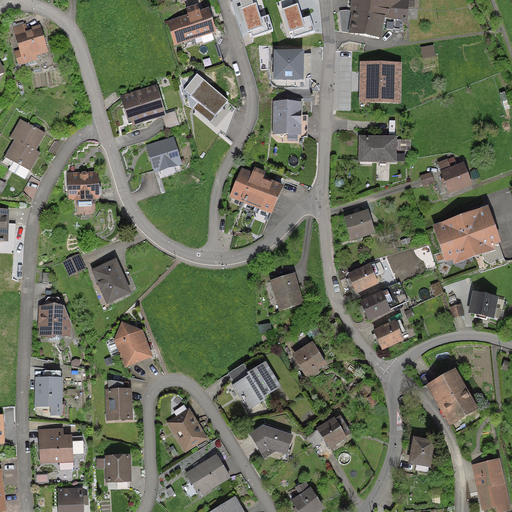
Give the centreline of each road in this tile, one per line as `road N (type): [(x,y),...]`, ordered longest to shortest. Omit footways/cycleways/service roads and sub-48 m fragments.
road 1 (residential): [(104,127),(73,142),(35,216),(22,405),(28,511)]
road 2 (residential): [(144,511),(152,476),(149,402),(169,380),(201,397),(273,511)]
road 3 (residential): [(215,258),(219,183),(252,106),(223,0)]
road 4 (residential): [(327,0),(323,201)]
road 5 (residential): [(323,201),(344,319),(397,377)]
road 6 (residential): [(104,127),(123,184),(157,237),(215,258)]
road 7 (residential): [(14,5),(46,9),(72,30),(104,127)]
road 8 (residential): [(463,511),(450,433),(430,403),(397,377)]
road 9 (tertiary): [(397,377),(398,452),(369,511)]
road 10 (tertiary): [(511,344),(468,336),(437,341),(397,377)]
road 11 (residential): [(215,258),(247,254),(323,201)]
